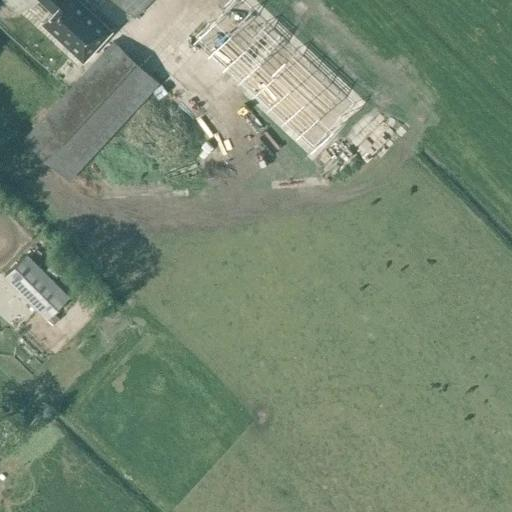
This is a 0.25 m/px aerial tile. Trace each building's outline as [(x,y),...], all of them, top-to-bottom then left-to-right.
[(4,0),(16,11),(25,0),(4,0)] [(43,0),(55,10),(42,23),(83,61),(112,30),(79,0),(43,0)] [(116,0),(134,17),(149,0),(116,0)] [(227,0),(220,0),(183,40),(302,150),(343,106),(227,0)] [(113,41),(24,139),(69,180),(158,83),(113,41)] [(137,130),(173,156),(198,123),(162,96),(137,130)] [(46,319),(69,297),(27,254),(4,276),(46,319)] [(84,346),(63,367),(71,375),(92,354),(84,346)]
